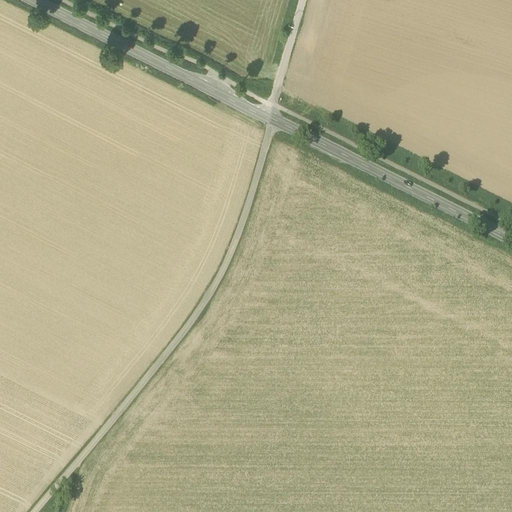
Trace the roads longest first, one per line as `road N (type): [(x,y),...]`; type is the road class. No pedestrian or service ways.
road 1 (track): [(34,511),(196,314),(238,231),(270,119)]
road 2 (secondary): [(511,245),(270,119)]
road 3 (secondary): [(270,119),(32,0)]
road 4 (unclassified): [(270,119),(303,0)]
